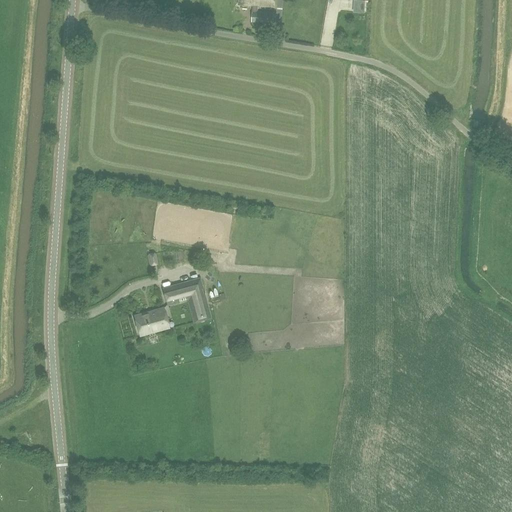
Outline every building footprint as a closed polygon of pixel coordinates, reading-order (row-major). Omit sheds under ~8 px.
[(275,7),(275,0),(238,0),(239,5),(253,5),(252,22),(274,23),(274,13),(258,12),(259,6),(275,7)] [(204,295),(201,288),(203,288),(200,279),(188,282),(167,289),(163,290),(167,305),(171,304),(188,299),(194,322),(211,318),(205,295),(204,295)] [(140,336),(170,327),(164,308),(134,316),(140,336)] [(509,378),(501,379),(502,397),(511,396),(509,378)] [(438,388),(432,388),(433,404),(448,403),(447,400),(454,399),(452,379),(437,380),(438,388)] [(397,386),(382,388),(383,407),(383,409),(402,407),(401,403),(404,402),(403,394),(416,392),(415,380),(396,382),(397,386)] [(492,384),(470,387),(472,401),(493,399),(492,384)] [(503,460),(496,461),(498,477),(506,477),(505,470),(511,469),(511,445),(502,446),(503,460)] [(488,447),(475,448),(475,455),(475,456),(476,459),(476,462),(476,463),(476,466),(477,475),(488,474),(488,476),(495,475),(494,461),(489,461),(488,447)] [(463,460),(456,461),(457,478),(466,477),(465,476),(477,475),(476,466),(476,463),(476,462),(476,459),(475,456),(475,455),(475,448),(462,449),(463,460)] [(440,451),(436,452),(437,476),(449,475),(449,478),(457,478),(456,461),(449,461),(448,451),(447,451),(447,449),(440,449),(440,451)] [(423,464),(416,464),(418,481),(426,480),(425,477),(437,476),(436,452),(430,452),(430,450),(423,451),(423,453),(422,453),(423,464)] [(378,456),(370,458),(372,472),(380,471),(381,480),(397,477),(394,454),(387,455),(386,453),(378,455),(378,456)] [(386,494),(376,495),(378,510),(389,508),(389,511),(400,510),(399,507),(402,506),(398,480),(384,482),(386,494)]
